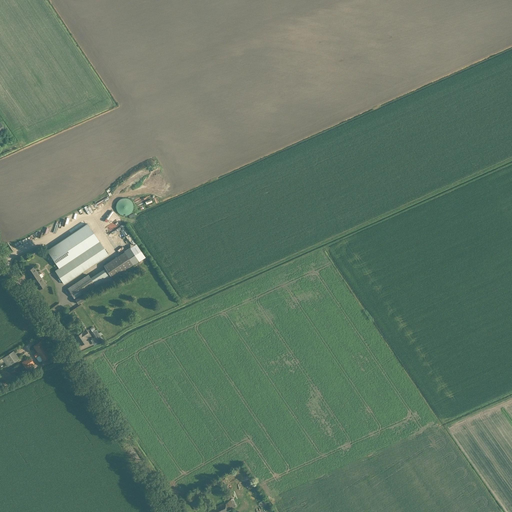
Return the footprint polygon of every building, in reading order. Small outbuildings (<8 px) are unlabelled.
[(117,212),(118,212),(118,213),(119,214),(120,214),(121,215),(122,215),(123,215),(124,215),(125,215),(126,215),(127,215),(128,215),(129,214),(130,213),(131,213),(131,212),(132,211),(132,210),(133,209),(133,208),(133,207),(133,206),(133,205),(132,204),(132,203),(132,202),(131,201),(130,200),(129,199),(128,199),(127,199),(127,198),(126,198),(125,198),(124,198),(123,198),(122,198),(121,199),(120,199),(119,200),(118,200),(118,201),(117,202),(116,203),(116,204),(116,205),(116,206),(116,207),(116,208),(116,209),(116,210),(117,211),(117,212)] [(55,271),(64,284),(108,254),(87,224),(47,250),(59,268),(55,271)] [(103,266),(112,278),(138,261),(130,248),(103,266)] [(27,271),(39,289),(45,285),(33,267),(27,271)] [(74,298),(78,304),(82,301),(85,299),(81,294),(95,285),(88,275),(67,288),(74,299),(74,298)] [(80,334),(76,337),(81,345),(85,342),(87,341),(84,337),(89,334),(87,330),(84,332),(82,333),(80,334)] [(92,333),(98,343),(103,340),(100,335),(102,334),(101,332),(99,333),(96,330),(92,333)] [(36,344),(33,346),(37,352),(34,355),(36,357),(39,355),(43,361),(46,359),(50,356),(40,341),(36,344)] [(2,358),(7,366),(19,358),(14,350),(2,358)] [(30,357),(21,363),(26,369),(34,364),(30,357)] [(202,489),(193,494),(195,497),(197,500),(200,499),(199,498),(205,495),(203,491),(202,489)] [(190,501),(195,510),(203,505),(201,503),(200,504),(197,500),(195,497),(190,501)] [(213,508),(214,511),(224,511),(234,507),(231,500),(225,502),(213,508)]
